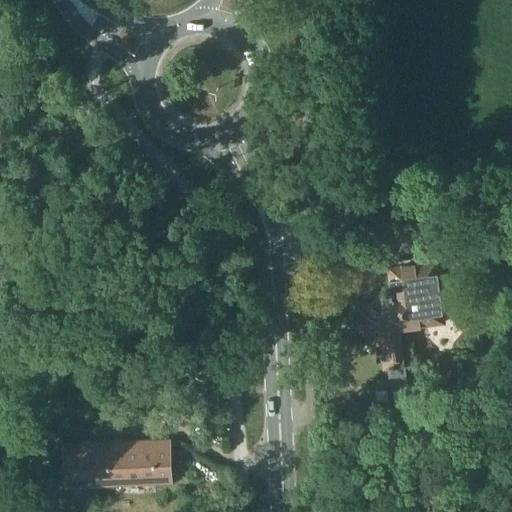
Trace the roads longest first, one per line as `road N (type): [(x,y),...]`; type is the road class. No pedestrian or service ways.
road 1 (secondary): [(282,511),(265,215),(233,130)]
road 2 (secondary): [(151,53),(146,89),(164,121),(197,137),(233,130)]
road 3 (secondary): [(233,130),(262,93),(263,69),(238,30),(216,21)]
